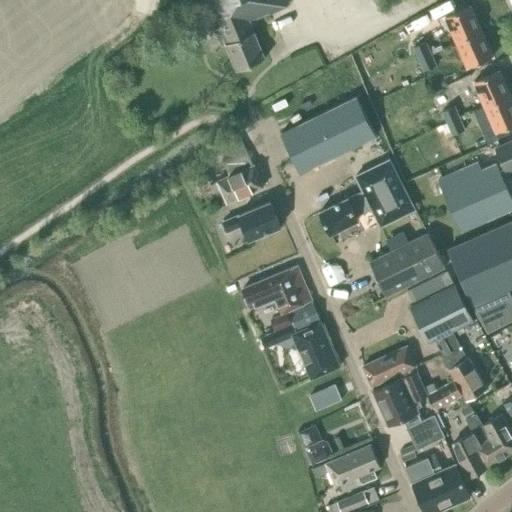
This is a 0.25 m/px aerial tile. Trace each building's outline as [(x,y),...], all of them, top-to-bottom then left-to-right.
[(203,0),(207,8),(209,14),(210,16),(216,19),(218,19),(221,26),(215,28),(221,45),(226,43),(238,70),(265,59),(251,22),(290,7),(287,0),(203,0)] [(445,17),(446,19),(440,22),(444,33),(451,29),(456,42),(482,31),(471,5),(445,17)] [(402,52),(407,65),(419,60),(431,54),(430,53),(425,41),(423,37),(433,31),(423,14),(382,39),(390,53),(399,49),(400,48),(402,52)] [(467,67),(493,56),(482,31),(456,42),(467,67)] [(431,54),(419,60),(424,70),(436,65),(431,54)] [(474,81),(485,106),(510,95),(499,70),(474,81)] [(511,124),(511,99),(510,95),(485,106),(496,132),(485,136),(488,143),(511,133),(508,126),(511,124)] [(310,167),(351,148),(376,136),(356,96),(317,115),(304,122),(281,133),(295,163),(310,167)] [(442,111),(447,123),(459,117),(454,106),(442,111)] [(459,117),(447,123),(452,135),(464,130),(459,117)] [(511,169),(511,139),(496,147),(506,172),(511,169)] [(253,165),(246,148),(222,158),(230,175),(217,181),(227,202),(263,187),(254,165),(253,165)] [(390,158),(363,172),(356,175),(364,190),(320,211),(330,233),(358,220),(356,215),(372,207),(382,226),(416,210),(390,158)] [(441,186),(444,193),(457,223),(461,231),(495,216),(499,223),(511,216),(511,197),(496,163),(478,171),(475,163),(438,180),(441,186)] [(217,201),(212,204),(214,209),(200,215),(204,225),(212,222),(214,225),(223,221),(228,231),(243,224),(249,239),(280,226),(270,201),(243,212),(238,199),(219,207),(217,201)] [(511,216),(499,223),(500,226),(447,250),(471,305),(488,332),(511,319),(511,297),(508,289),(511,286),(511,216)] [(445,266),(430,236),(428,232),(370,261),(386,295),(445,266)] [(298,266),(285,271),(263,280),(242,289),(250,308),(276,297),(282,313),(312,300),(304,282),(303,279),(298,266)] [(432,341),(434,339),(443,356),(442,357),(455,379),(468,400),(486,389),(452,331),(472,320),(454,283),(453,284),(446,271),(407,290),(414,304),(410,305),(428,342),(432,341)] [(275,332),(278,340),(279,342),(294,336),(311,378),(340,366),(312,301),(288,311),(298,331),(296,332),(293,325),(275,332)] [(274,331),(292,323),(287,311),(270,319),(274,331)] [(404,376),(416,371),(419,369),(407,344),(361,365),(371,387),(403,373),(404,376)] [(424,387),(416,371),(404,376),(373,390),(388,425),(418,412),(416,407),(421,405),(418,398),(427,394),(424,387)] [(436,389),(427,394),(435,409),(453,399),(457,406),(468,400),(455,379),(454,379),(448,383),(448,382),(441,386),(436,389)] [(427,394),(436,389),(433,382),(424,387),(427,394)] [(334,383),(309,395),(316,410),(341,399),(334,383)] [(482,424),(476,413),(475,413),(470,405),(461,411),(466,418),(465,419),(472,431),(467,434),(452,443),(459,460),(469,477),(473,474),(475,476),(483,471),(482,469),(485,467),(486,467),(476,451),(492,441),(488,434),(482,424)] [(511,432),(501,413),(482,424),(488,434),(492,441),(476,451),(486,467),(511,451),(511,432)] [(409,426),(419,448),(429,443),(444,437),(434,414),(409,426)] [(326,462),(313,467),(317,475),(330,470),(336,485),(340,483),(343,491),(376,477),(373,469),(380,466),(370,443),(326,462)] [(328,457),(323,446),(312,451),(316,462),(328,457)] [(416,449),(401,456),(404,462),(416,457),(416,456),(418,455),(416,449)] [(433,469),(428,457),(405,467),(412,482),(412,483),(424,511),(433,511),(470,497),(455,463),(442,469),(440,466),(433,469)] [(368,503),(378,499),(373,487),(328,505),(330,511),(342,511),(368,502),(368,503)]
